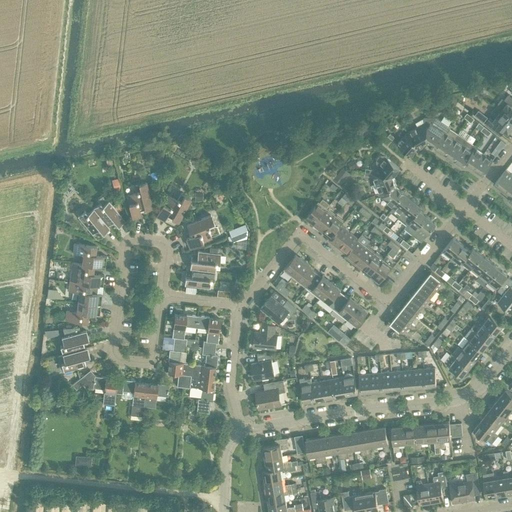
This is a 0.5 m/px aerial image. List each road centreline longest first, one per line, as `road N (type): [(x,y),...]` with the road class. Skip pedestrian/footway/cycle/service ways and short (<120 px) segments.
road 1 (residential): [(240,306),(299,233),(386,305),(467,209)]
road 2 (residential): [(240,431),(460,398),(484,384),(511,349)]
road 3 (residential): [(161,296),(163,244),(133,238),(124,246),(112,349),(124,360),(154,355)]
road 4 (track): [(223,498),(0,474)]
road 5 (residential): [(240,431),(230,385),(240,306)]
